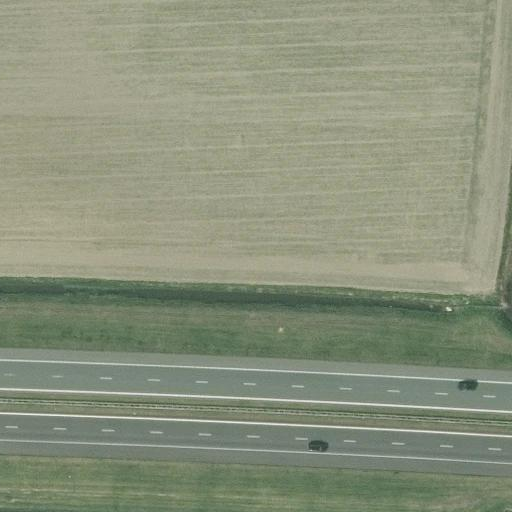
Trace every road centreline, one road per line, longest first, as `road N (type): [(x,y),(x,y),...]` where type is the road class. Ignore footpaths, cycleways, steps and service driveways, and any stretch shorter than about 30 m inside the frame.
road 1 (motorway): [(511,398),(0,374)]
road 2 (motorway): [(0,427),(511,450)]
